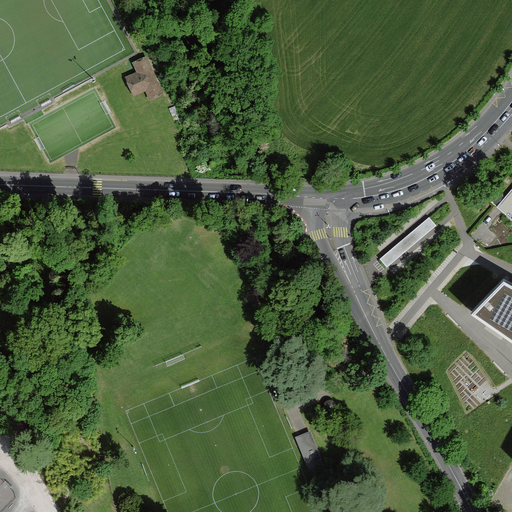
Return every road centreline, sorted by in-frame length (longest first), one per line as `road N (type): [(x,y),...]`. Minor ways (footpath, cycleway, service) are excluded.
road 1 (tertiary): [(330,198),(329,231),(353,291),(471,511)]
road 2 (secondary): [(0,185),(330,198)]
road 3 (secondary): [(330,198),(408,186),(476,142)]
